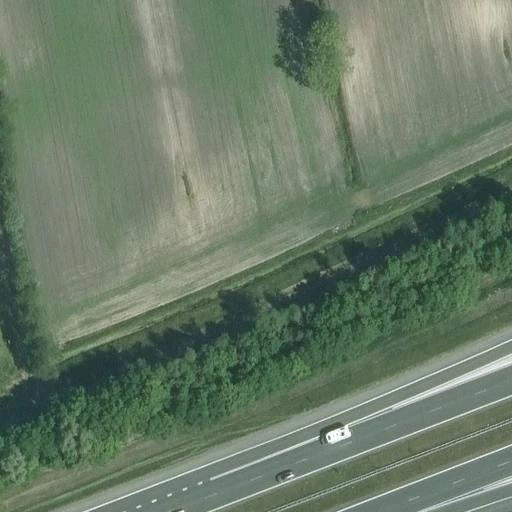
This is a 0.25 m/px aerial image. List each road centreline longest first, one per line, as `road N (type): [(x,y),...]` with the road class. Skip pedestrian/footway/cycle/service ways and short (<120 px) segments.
road 1 (unclassified): [(0,436),(511,198)]
road 2 (motorway): [(511,348),(214,494)]
road 3 (motorway): [(511,380),(214,494)]
